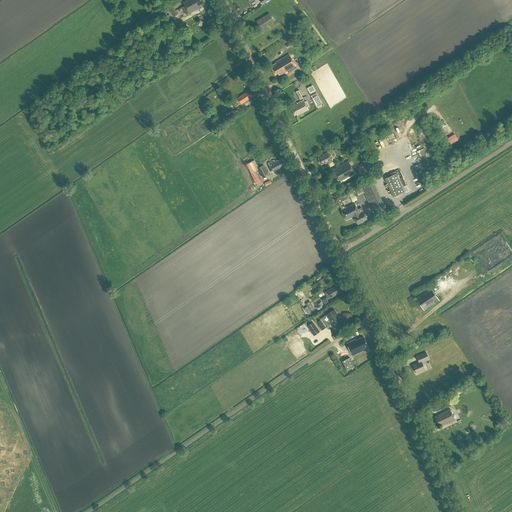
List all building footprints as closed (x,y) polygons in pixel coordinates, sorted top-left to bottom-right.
[(206,2),(204,0),(187,0),(183,2),(189,13),(201,7),(200,5),(206,2)] [(166,9),(168,12),(170,10),(174,16),(178,13),(172,5),(166,9)] [(257,21),(262,29),(274,21),(269,14),(257,21)] [(278,73),(279,76),(295,67),(289,55),(275,62),(276,64),(273,66),(273,67),(272,68),(276,75),(278,73)] [(249,91),(238,98),(241,104),(253,96),(249,91)] [(315,91),(310,93),(317,106),(322,104),(315,91)] [(230,103),(233,108),(232,109),(233,111),(236,109),(235,108),(239,105),(235,100),(230,103)] [(294,108),(292,109),(295,115),(296,114),(297,115),(308,110),(303,100),(297,103),(297,104),(293,106),(294,108)] [(444,139),(447,146),(458,139),(454,133),(444,139)] [(328,152),(323,155),(318,158),(322,165),(326,163),(332,160),(328,152)] [(274,160),(268,163),(274,173),(286,167),(281,159),(278,161),(277,160),(274,161),(274,160)] [(368,160),(360,165),(364,172),(372,168),(368,160)] [(256,171),(251,161),(247,164),(252,173),(256,171)] [(332,169),(340,183),(355,174),(348,161),(332,169)] [(258,168),(263,177),(268,174),(264,165),(258,168)] [(394,172),(381,178),(389,197),(402,191),(394,172)] [(355,189),(358,195),(364,192),(374,214),(385,209),(373,181),(362,186),(355,189)] [(351,201),(356,198),(351,189),(346,191),(351,201)] [(337,199),(342,210),(346,208),(342,201),(346,199),(344,196),(337,199)] [(367,219),(365,214),(361,207),(358,209),(354,203),(346,208),(342,210),(341,210),(346,220),(354,216),(355,219),(358,224),(367,219)] [(324,292),(328,299),(340,292),(336,285),(324,292)] [(439,300),(430,287),(415,297),(424,310),(439,300)] [(314,309),(309,301),(305,303),(310,312),(314,309)] [(334,309),(326,314),(334,326),(341,322),(336,314),(337,313),(334,309)] [(313,321),(307,325),(314,335),(319,331),(313,321)] [(294,329),(285,333),(288,339),(291,338),(292,340),(298,337),(294,329)] [(363,336),(356,340),(355,339),(346,343),(352,355),(363,350),(363,348),(368,346),(363,336)] [(412,365),(417,374),(421,372),(421,371),(425,370),(421,362),(429,359),(426,352),(416,356),(419,362),(412,365)] [(342,361),(346,369),(354,365),(349,357),(342,361)] [(441,424),(442,426),(455,419),(449,408),(434,416),(438,425),(441,424)]
